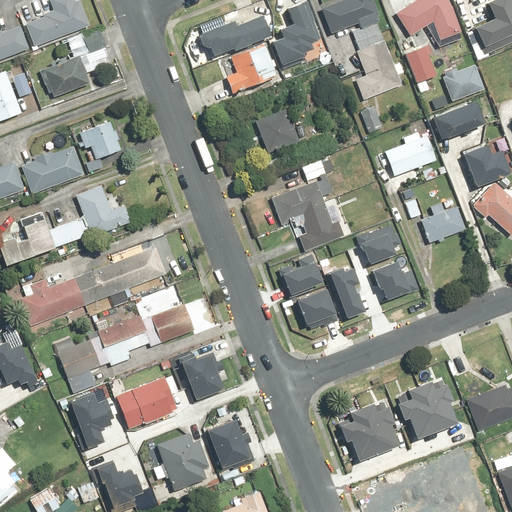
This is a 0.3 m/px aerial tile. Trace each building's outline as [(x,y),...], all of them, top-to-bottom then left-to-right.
[(42,17),(23,24),(32,48),(87,27),(78,1),(73,3),(72,0),(47,0),(51,11),(41,15),(42,17)] [(275,37),(282,60),(305,53),(303,45),(321,38),(308,0),(289,7),(294,20),(282,24),(285,34),(275,37)] [(342,0),(317,9),(327,35),(356,24),(357,28),(349,30),(357,51),(354,52),(363,75),(353,79),(361,100),(399,86),(375,22),(378,22),(369,0),(342,0)] [(413,0),(392,14),(407,37),(429,22),(436,40),(457,33),(448,8),(442,0),(413,0)] [(493,17),(469,28),(480,52),(474,55),(476,60),(508,46),(507,43),(511,41),(511,5),(511,4),(492,13),(493,17)] [(213,53),(225,50),(265,38),(270,37),(264,17),(207,34),(213,53)] [(0,60),(27,50),(18,27),(0,33),(0,60)] [(98,30),(80,36),(87,55),(105,48),(98,30)] [(265,38),(225,50),(232,73),(216,78),(222,95),(277,77),(265,38)] [(426,45),(402,54),(413,84),(433,77),(425,54),(429,53),(426,45)] [(75,57),(43,71),(53,94),(85,80),(75,57)] [(442,76),(439,77),(448,102),(480,90),(471,65),(454,72),(453,69),(441,74),(442,76)] [(8,70),(0,72),(0,122),(18,116),(7,85),(12,83),(17,98),(30,94),(23,73),(11,78),(8,70)] [(479,104),(436,119),(442,137),(485,123),(479,104)] [(372,106),(358,111),(367,134),(381,129),(372,106)] [(284,109),(252,121),(265,155),(297,143),(284,109)] [(108,123),(76,135),(82,150),(87,148),(92,161),(119,151),(108,123)] [(422,136),(381,152),(391,177),(432,161),(422,136)] [(328,152),(322,138),(292,150),(292,151),(261,163),(266,175),(328,152)] [(466,147),(476,184),(511,175),(504,151),(493,154),(490,141),(466,147)] [(33,161),(19,167),(30,196),(82,177),(71,148),(50,155),(49,153),(33,159),(33,161)] [(329,158),(302,168),(307,182),(334,172),(329,158)] [(0,198),(22,191),(11,162),(0,166),(0,198)] [(433,168),(420,173),(424,183),(436,179),(433,168)] [(313,181),(268,198),(278,227),(291,222),(293,227),(300,225),(304,234),(297,236),(303,251),(342,237),(336,222),(329,224),(313,181)] [(511,201),(491,182),(469,207),(482,219),(485,216),(508,235),(511,230),(511,201)] [(98,186),(72,196),(89,238),(128,223),(121,206),(108,211),(98,186)] [(417,198),(406,202),(411,219),(423,215),(417,198)] [(454,207),(416,220),(425,245),(463,231),(454,207)] [(10,240),(0,243),(0,268),(0,269),(88,240),(81,220),(45,232),(41,222),(18,229),(22,242),(11,245),(10,240)] [(390,227),(358,239),(368,265),(399,253),(390,227)] [(17,299),(27,326),(164,274),(154,247),(46,287),(43,279),(27,285),(30,293),(17,299)] [(313,260),(283,271),(291,292),(321,281),(313,260)] [(402,260),(370,272),(380,298),(412,286),(402,260)] [(356,264),(332,273),(348,315),(365,309),(355,283),(362,281),(356,264)] [(329,290),(299,301),(307,322),(336,311),(329,290)] [(70,337),(52,344),(71,394),(94,386),(88,370),(106,363),(108,366),(128,359),(125,352),(146,344),(148,348),(190,332),(180,305),(139,320),(137,315),(85,335),(87,339),(73,345),(70,337)] [(1,339),(0,339),(0,381),(2,385),(11,381),(14,386),(21,383),(23,387),(32,383),(15,345),(6,349),(1,339)] [(196,355),(184,360),(199,396),(224,386),(212,356),(198,361),(196,355)] [(170,374),(111,397),(124,430),(174,412),(167,395),(176,392),(170,374)] [(411,403),(402,406),(415,441),(457,425),(449,406),(456,403),(448,383),(434,388),(431,380),(406,389),(411,403)] [(502,385),(463,399),(476,432),(511,418),(511,390),(511,391),(510,387),(504,389),(502,385)] [(91,392),(69,400),(89,452),(111,443),(104,425),(116,421),(106,395),(94,400),(91,392)] [(356,423),(347,426),(360,462),(402,446),(394,426),(401,424),(393,403),(379,409),(376,400),(351,410),(356,423)] [(235,417),(209,428),(225,469),(251,459),(235,417)] [(186,433),(153,445),(160,464),(158,464),(158,466),(151,468),(155,479),(162,477),(163,480),(165,479),(170,491),(203,480),(199,469),(205,468),(195,441),(190,443),(186,433)] [(119,462),(100,469),(114,506),(145,494),(135,467),(123,472),(119,462)] [(0,506),(21,487),(0,464),(0,506)] [(511,465),(495,472),(509,510),(511,508),(511,465)] [(420,498),(434,493),(436,498),(457,490),(450,471),(436,477),(415,485),(420,498)] [(93,480),(77,486),(83,502),(99,497),(93,480)] [(70,485),(63,491),(70,498),(72,501),(79,496),(70,485)] [(45,488),(26,499),(33,511),(48,511),(57,508),(45,488)] [(264,511),(257,492),(237,499),(239,504),(219,511),(218,511),(264,511)] [(72,501),(70,498),(53,511),(72,511),(77,508),(72,501)] [(420,498),(409,502),(408,499),(385,507),(387,511),(446,511),(443,503),(434,507),(431,499),(421,502),(420,498)]
